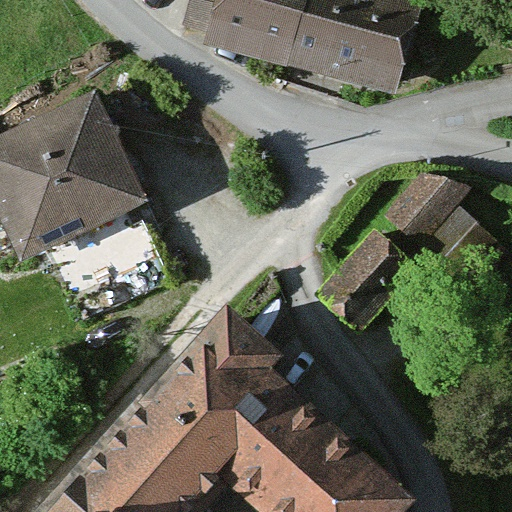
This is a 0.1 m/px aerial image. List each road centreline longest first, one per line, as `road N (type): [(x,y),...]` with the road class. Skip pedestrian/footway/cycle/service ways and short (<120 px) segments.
road 1 (residential): [(24,511),(328,178),(384,134)]
road 2 (tertiary): [(384,134),(301,117),(173,60),(108,0)]
road 3 (residential): [(511,91),(409,114),(384,134)]
road 4 (tertiary): [(511,159),(384,134)]
